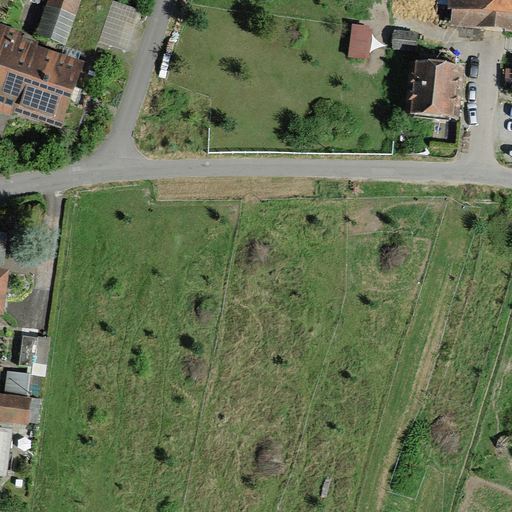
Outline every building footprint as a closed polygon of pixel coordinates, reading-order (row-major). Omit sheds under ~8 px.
[(79,0),(50,0),(38,36),(66,44),(79,0)] [(511,0),(453,0),(452,25),(511,29),(511,0)] [(371,27),(351,25),(348,57),(369,58),(371,27)] [(0,110),(11,115),(12,111),(60,128),(83,62),(34,44),(35,40),(0,27),(0,110)] [(409,114),(458,120),(465,64),(416,58),(409,114)] [(10,269),(0,268),(0,316),(4,317),(10,269)] [(47,338),(21,335),(17,363),(43,366),(47,338)] [(12,373),(10,393),(33,395),(34,375),(12,373)] [(0,421),(27,425),(30,395),(0,391),(0,421)] [(0,429),(0,470),(5,471),(9,430),(0,429)]
